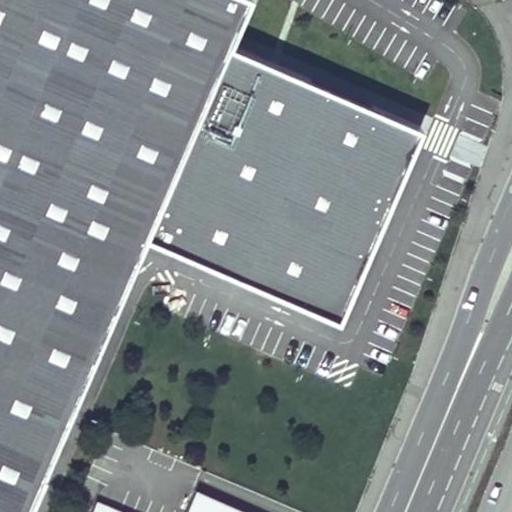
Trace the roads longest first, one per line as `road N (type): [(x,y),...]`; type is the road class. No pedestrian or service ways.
road 1 (primary): [(511,207),(385,511)]
road 2 (primary): [(424,511),(511,306)]
